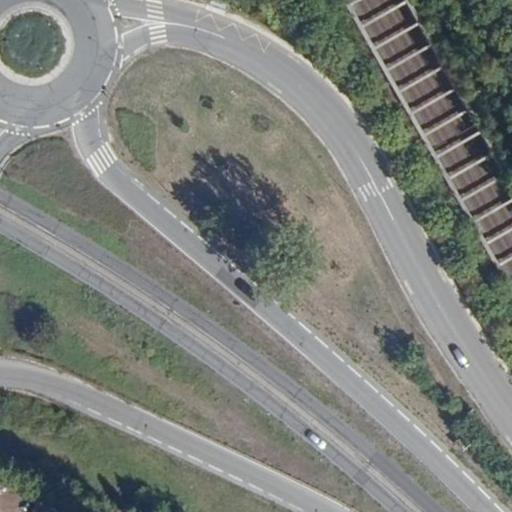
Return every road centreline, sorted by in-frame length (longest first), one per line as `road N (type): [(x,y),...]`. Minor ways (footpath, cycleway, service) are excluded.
road 1 (primary): [(486,511),(365,395),(111,175),(88,139),(75,91)]
road 2 (primary): [(432,511),(238,351),(0,200)]
road 3 (tertiary): [(511,413),(348,138),(308,90),(195,28)]
road 4 (primary): [(0,226),(114,291),(307,431),(394,511)]
road 5 (primary): [(0,368),(51,379),(316,511)]
